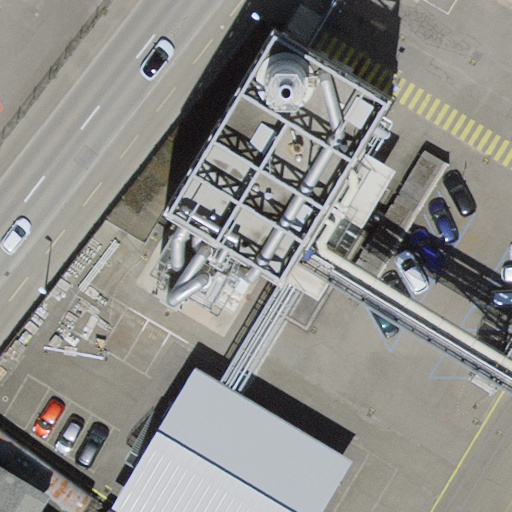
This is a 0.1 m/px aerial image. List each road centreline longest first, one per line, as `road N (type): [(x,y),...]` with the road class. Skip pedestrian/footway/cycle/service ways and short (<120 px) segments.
road 1 (unknown): [(498,441),(133,245)]
road 2 (tertiary): [(175,0),(0,239)]
road 3 (unknown): [(313,511),(69,354)]
